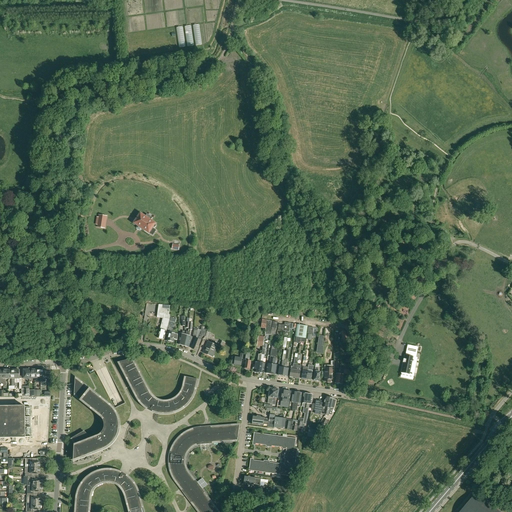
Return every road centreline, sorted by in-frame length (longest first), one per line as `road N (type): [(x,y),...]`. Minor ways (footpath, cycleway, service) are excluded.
road 1 (track): [(17,250),(68,89),(194,73),(217,61),(233,38)]
road 2 (track): [(346,318),(327,253),(290,192),(265,77),(233,38)]
road 3 (residential): [(250,381),(141,346),(64,363)]
road 4 (unclassified): [(57,511),(64,363)]
road 5 (primary): [(429,511),(511,415)]
